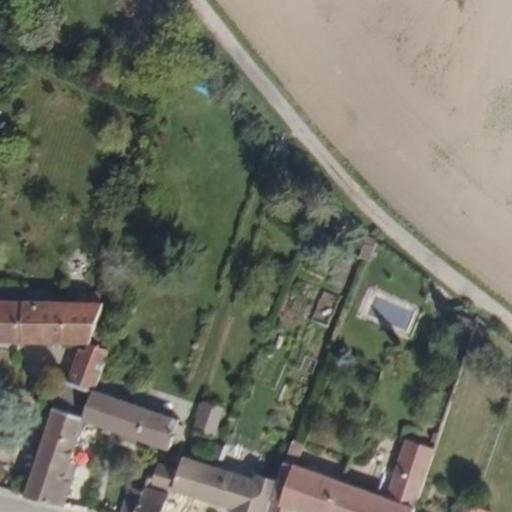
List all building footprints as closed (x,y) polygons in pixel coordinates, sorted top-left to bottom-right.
[(77,337),(102,345),(116,300),(103,280),(93,294),(77,337)] [(80,294),(93,294),(103,280),(81,281),(80,294)] [(0,335),(77,337),(93,294),(80,294),(0,292),(0,335)] [(64,372),(90,383),(102,345),(77,337),(64,372)] [(79,416),(104,426),(115,393),(90,383),(64,372),(19,487),(68,500),(71,487),(63,485),(69,470),(60,466),(79,416)] [(169,450),(174,433),(177,422),(178,418),(115,393),(104,426),(117,431),(152,444),(169,450)] [(196,432),(216,440),(225,411),(206,402),(196,432)] [(174,433),(183,437),(186,426),(177,422),(174,433)] [(421,449),(433,455),(440,435),(427,430),(421,449)] [(156,486),(238,511),(242,511),(253,485),(218,473),(187,462),(183,471),(163,465),(156,486)] [(385,506),(402,511),(414,511),(426,476),(398,466),(385,506)] [(402,511),(385,506),(288,474),(282,495),(276,511),(402,511)] [(140,511),(142,506),(132,502),(137,489),(126,485),(117,511),(140,511)] [(475,511),(490,511),(486,510),(492,492),(483,488),(480,498),(475,511)] [(132,502),(142,506),(146,491),(137,489),(132,502)] [(140,511),(166,511),(170,499),(146,491),(142,506),(140,511)] [(457,511),(475,511),(480,498),(469,494),(466,502),(462,499),(457,511)]
